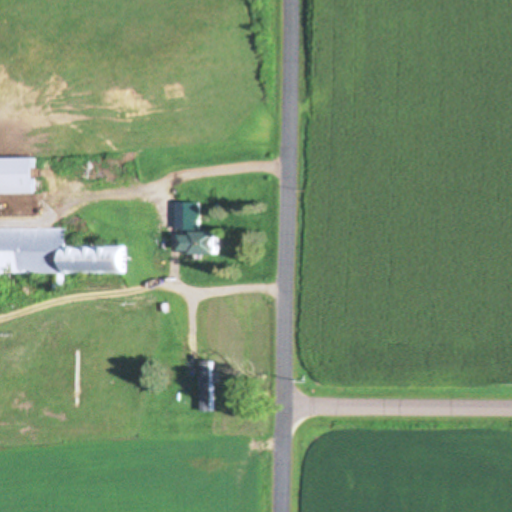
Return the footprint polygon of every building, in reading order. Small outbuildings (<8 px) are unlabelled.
[(165,168),(209,166),(208,151),(164,153),(165,168)] [(0,157),(0,194),(37,195),(37,158),(0,157)] [(181,256),(220,256),(220,232),(199,232),(199,202),(175,202),(175,231),(181,231),(181,256)] [(0,229),(0,275),(128,275),(127,246),(68,246),(68,229),(0,229)] [(201,364),(201,414),(212,414),(212,364),(201,364)]
